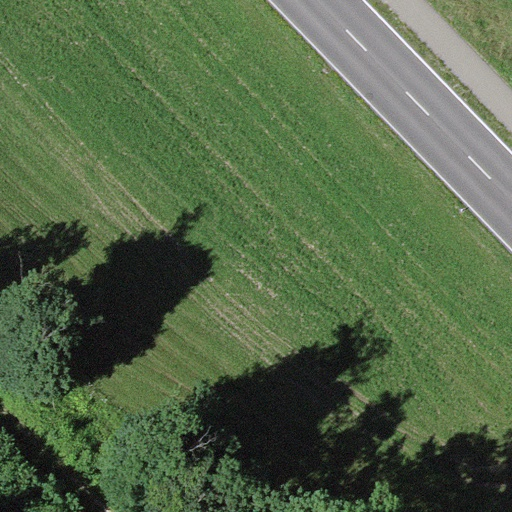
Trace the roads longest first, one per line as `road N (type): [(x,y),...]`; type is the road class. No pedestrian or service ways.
road 1 (primary): [(326,0),(511,190)]
road 2 (track): [(163,511),(0,364)]
